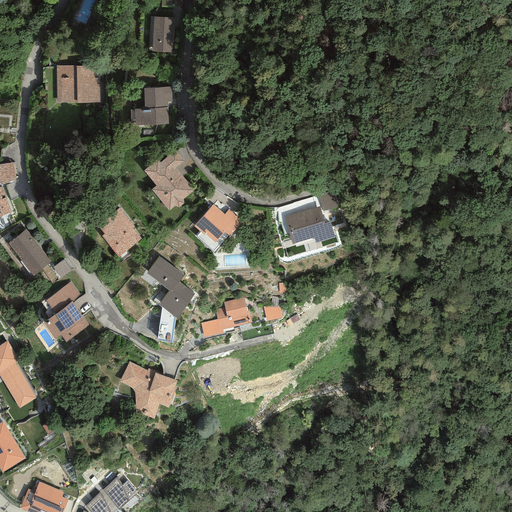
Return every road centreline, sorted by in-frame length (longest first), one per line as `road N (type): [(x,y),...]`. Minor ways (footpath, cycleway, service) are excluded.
road 1 (residential): [(70,0),(22,103),(15,149),(33,208),(112,316),(148,348),(186,356),(270,339)]
road 2 (residential): [(190,0),(187,108),(208,172),(238,196),(265,203),(344,177)]
road 3 (track): [(511,124),(447,134),(344,177)]
